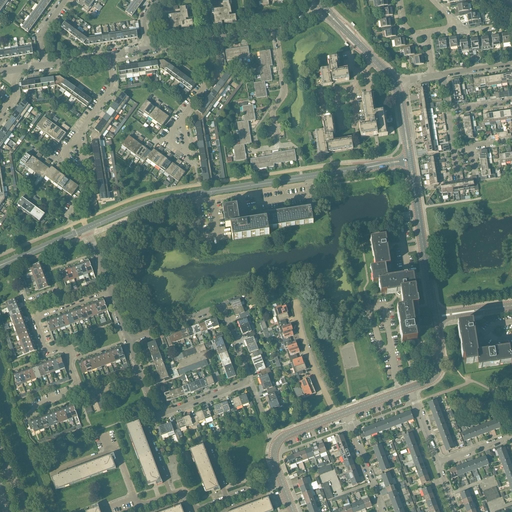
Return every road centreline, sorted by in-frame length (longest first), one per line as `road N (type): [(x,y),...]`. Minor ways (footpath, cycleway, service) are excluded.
road 1 (residential): [(87,227),(167,198),(375,165)]
road 2 (residential): [(250,382),(218,307),(127,340)]
road 3 (tertiary): [(433,314),(410,162)]
road 4 (residential): [(140,374),(153,408),(163,413),(250,382)]
road 5 (residential): [(137,508),(114,447),(48,472)]
road 6 (residential): [(277,147),(272,111),(284,93),(274,29)]
